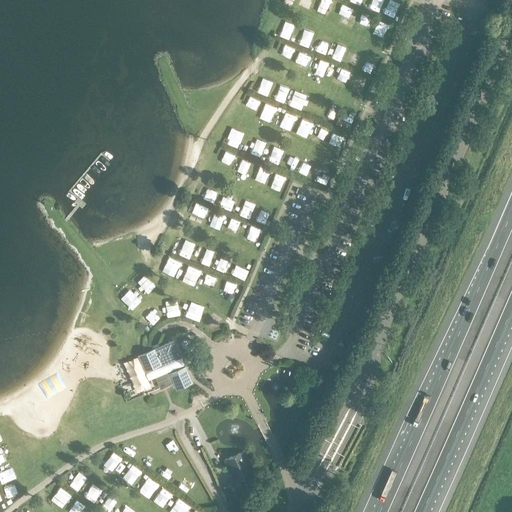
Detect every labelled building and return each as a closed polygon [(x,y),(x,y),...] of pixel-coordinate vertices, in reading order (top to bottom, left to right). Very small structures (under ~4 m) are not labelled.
[(330,11),(334,0),(303,0),(303,1),(330,11)] [(379,11),(382,0),(369,0),(367,6),(379,11)] [(383,12),(392,17),(397,6),(387,2),(383,12)] [(344,5),(340,14),(350,18),(354,9),(344,5)] [(366,25),(369,17),(360,14),(357,22),(366,25)] [(385,32),(388,22),(376,19),(373,29),(385,32)] [(286,37),(289,27),(278,24),(275,34),(286,37)] [(308,46),(312,36),(302,33),(299,43),(308,46)] [(318,37),(313,48),(323,52),(328,41),(318,37)] [(279,43),(278,48),(291,51),(292,46),(279,43)] [(340,59),(343,49),(332,46),(330,56),(340,59)] [(297,63),(312,66),(314,54),(300,51),(297,63)] [(345,62),(356,66),(358,59),(347,55),(345,62)] [(363,58),(361,69),(371,71),(373,61),(363,58)] [(331,68),(332,63),(321,59),(320,64),(331,68)] [(337,66),(335,74),(345,77),(348,69),(337,66)] [(351,82),(362,86),(365,76),(353,73),(351,82)] [(268,94),(272,81),(262,78),(258,91),(268,94)] [(284,101),(288,91),(277,87),(273,98),(284,101)] [(291,93),(288,103),(297,106),(300,96),(291,93)] [(247,94),(245,99),(257,104),(259,99),(247,94)] [(310,100),(305,110),(315,115),(319,104),(310,100)] [(267,102),(264,112),(276,116),(279,106),(267,102)] [(328,107),(323,118),(335,122),(339,112),(328,107)] [(282,109),(279,119),(290,123),(294,113),(282,109)] [(347,129),(354,114),(344,110),(338,124),(347,129)] [(293,129),(306,134),(312,120),(299,115),(293,129)] [(323,133),(325,133),(327,126),(314,122),(310,137),(320,140),(323,133)] [(237,147),(240,137),(230,133),(226,143),(237,147)] [(244,150),(254,153),(258,144),(248,140),(244,150)] [(269,160),(279,162),(281,152),(271,151),(269,160)] [(221,154),(217,159),(226,165),(233,156),(228,152),(225,156),(221,154)] [(239,156),(235,166),(245,170),(249,159),(239,156)] [(294,170),(297,160),(286,157),(283,166),(294,170)] [(268,176),(270,168),(258,164),(255,173),(268,176)] [(273,178),(284,182),(287,173),(277,170),(273,178)] [(326,184),(329,175),(322,173),(319,182),(326,184)] [(202,193),(200,197),(211,201),(213,197),(202,193)] [(221,194),(218,206),(232,209),(235,198),(221,194)] [(192,200),(190,205),(204,211),(206,206),(192,200)] [(247,216),(251,206),(240,202),(236,212),(247,216)] [(260,208),(256,219),(268,224),(272,212),(260,208)] [(211,222),(222,225),(225,214),(214,211),(211,222)] [(243,226),(245,221),(232,216),(230,221),(243,226)] [(250,223),(245,238),(257,243),(262,227),(250,223)] [(178,242),(176,253),(187,255),(189,243),(178,242)] [(200,247),(196,260),(206,263),(210,249),(200,247)] [(175,269),(179,260),(168,255),(164,264),(175,269)] [(221,257),(220,269),(228,270),(230,258),(221,257)] [(246,278),(249,268),(235,263),(232,272),(246,278)] [(191,264),(187,273),(200,279),(204,269),(191,264)] [(214,284),(218,275),(209,272),(205,280),(214,284)] [(138,284),(145,292),(153,284),(146,276),(138,284)] [(123,298),(131,306),(140,297),(132,289),(123,298)] [(160,304),(163,316),(177,313),(175,301),(160,304)] [(199,317),(201,305),(186,302),(184,315),(199,317)] [(214,332),(222,323),(213,314),(204,323),(214,332)] [(150,328),(157,319),(153,315),(145,323),(150,328)] [(173,341),(153,350),(139,356),(148,375),(142,378),(148,392),(173,381),(176,388),(193,380),(186,365),(184,366),(184,365),(173,368),(169,358),(179,354),(173,341)] [(143,461),(150,449),(141,443),(133,454),(143,461)] [(392,448),(381,475),(388,479),(394,465),(400,451),(392,448)] [(121,469),(128,457),(118,451),(111,463),(121,469)] [(252,469),(244,451),(225,459),(233,478),(252,469)] [(132,460),(123,473),(135,482),(145,470),(132,460)] [(170,478),(177,468),(168,461),(160,471),(170,478)] [(76,472),(70,483),(80,489),(87,477),(76,472)] [(140,486),(151,494),(160,480),(149,473),(140,486)] [(193,495),(201,487),(191,477),(183,486),(193,495)] [(381,494),(387,480),(379,477),(373,491),(381,494)] [(60,485),(55,498),(68,503),(73,490),(60,485)] [(224,487),(229,499),(235,496),(230,485),(224,487)] [(88,495),(98,500),(102,491),(92,486),(88,495)] [(166,486),(162,495),(171,500),(175,491),(166,486)] [(104,504),(112,511),(123,499),(115,492),(104,504)] [(173,509),(176,511),(186,511),(192,504),(182,497),(173,509)] [(84,499),(76,508),(80,511),(85,511),(91,505),(84,499)] [(127,503),(120,511),(134,511),(136,509),(127,503)]
